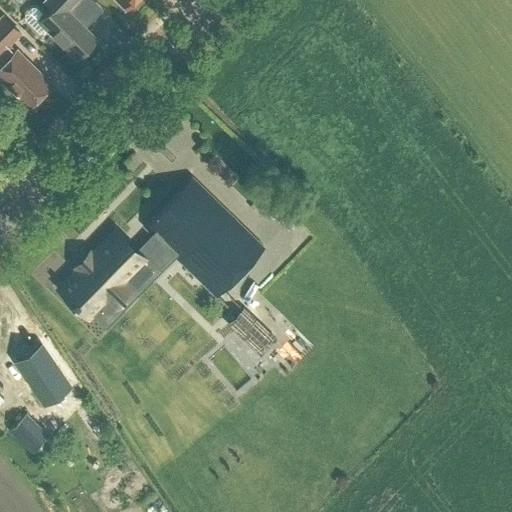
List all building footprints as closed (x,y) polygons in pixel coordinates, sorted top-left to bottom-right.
[(66,8),(74,0),(43,0),(51,7),(45,14),(36,6),(31,6),(24,14),(24,19),(39,33),(43,33),(47,28),(76,57),(95,37),(66,8)] [(0,61),(2,63),(0,65),(0,77),(28,105),(50,83),(9,42),(19,32),(2,15),(0,16),(0,61)] [(78,268),(60,286),(88,314),(104,298),(112,306),(131,286),(123,279),(159,241),(215,295),(263,246),(191,176),(143,225),(153,234),(136,251),(115,230),(92,253),(90,251),(76,266),(78,268)] [(243,306),(228,322),(259,353),(275,337),(243,306)] [(48,376),(61,367),(39,334),(26,343),(48,376)] [(40,443),(45,437),(22,415),(8,429),(42,463),(51,454),(40,443)]
